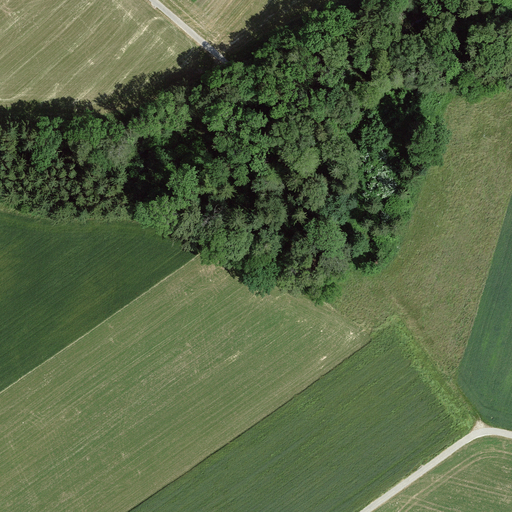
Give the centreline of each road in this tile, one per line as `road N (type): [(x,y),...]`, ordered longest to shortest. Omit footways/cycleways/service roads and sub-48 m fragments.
road 1 (track): [(485,432),(363,261),(353,229),(357,202)]
road 2 (track): [(366,511),(473,435),(511,435)]
road 3 (track): [(155,0),(258,87)]
